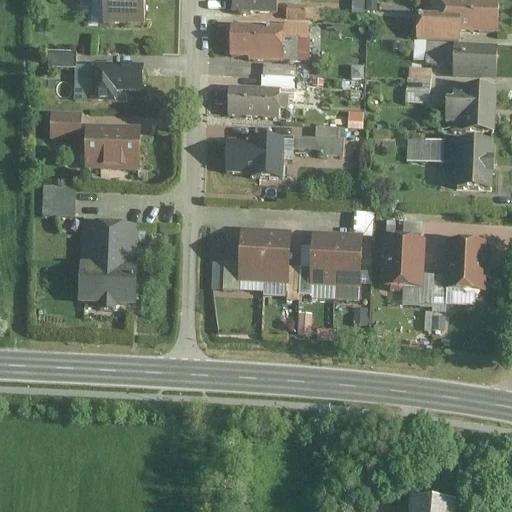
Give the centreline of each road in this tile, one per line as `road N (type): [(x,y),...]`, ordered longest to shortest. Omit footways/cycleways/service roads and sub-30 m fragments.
road 1 (residential): [(191,0),(182,372)]
road 2 (secondary): [(182,372),(511,406)]
road 3 (secondary): [(0,364),(182,372)]
